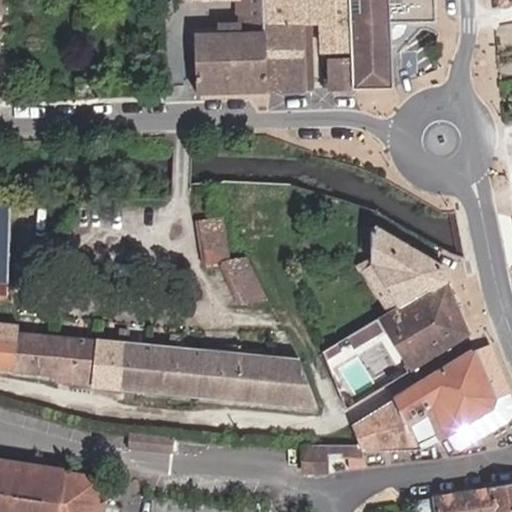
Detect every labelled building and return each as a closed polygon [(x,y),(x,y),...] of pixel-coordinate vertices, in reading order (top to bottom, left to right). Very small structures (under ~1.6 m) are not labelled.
[(262,0),(243,0),(243,33),(196,34),(197,89),(197,93),(269,92),(264,27),(262,0)] [(262,0),(264,27),(310,25),(307,0),(262,0)] [(307,0),(310,25),(313,91),(323,91),(333,90),(330,62),(354,61),(350,0),(307,0)] [(436,24),(434,0),(350,0),(354,61),(356,90),(393,90),(391,44),(400,42),(405,38),(408,31),(408,24),(436,24)] [(310,25),(264,27),(269,92),(313,91),(310,25)] [(330,62),(333,90),(356,90),(354,61),(330,62)] [(94,100),(94,97),(93,74),(85,75),(85,81),(77,82),(77,100),(94,100)] [(0,292),(9,293),(15,204),(0,203),(0,368),(58,376),(57,386),(314,408),(299,366),(298,362),(200,352),(20,333),(21,324),(0,322),(0,292)] [(225,258),(221,217),(195,219),(199,264),(220,262),(218,267),(236,306),(264,302),(242,258),(225,258)] [(446,270),(377,228),(372,265),(398,309),(447,280),(446,270)] [(409,369),(469,336),(447,280),(398,309),(348,337),(355,349),(388,329),(409,369)] [(496,439),(492,431),(509,421),(511,418),(511,395),(489,346),(475,352),(496,398),(490,410),(448,433),(455,446),(462,447),(482,436),(487,444),(496,439)] [(360,446),(362,452),(421,449),(448,433),(490,410),(496,398),(475,352),(475,351),(350,424),(360,446)] [(171,448),(173,433),(128,428),(126,444),(171,448)] [(327,447),(318,447),(319,474),(324,474),(324,458),(362,457),(362,452),(360,446),(327,447)] [(319,474),(318,447),(302,447),(301,474),(319,474)] [(89,511),(90,509),(92,495),(96,475),(61,468),(63,464),(0,454),(0,511),(89,511)] [(511,511),(511,486),(408,503),(409,511),(511,511)] [(102,498),(92,495),(90,509),(100,511),(102,498)]
